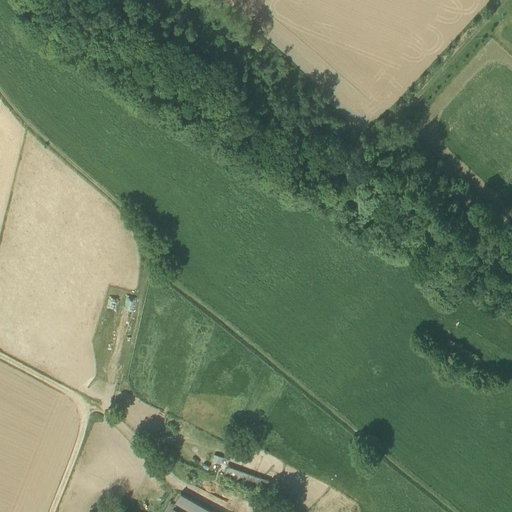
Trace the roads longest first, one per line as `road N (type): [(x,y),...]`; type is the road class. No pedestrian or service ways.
road 1 (track): [(145,259),(461,511)]
road 2 (track): [(145,259),(124,381),(154,432),(238,458)]
road 3 (track): [(0,87),(122,209),(145,259)]
road 4 (track): [(0,358),(111,419),(183,485)]
road 5 (track): [(506,0),(400,119)]
road 6 (unknown): [(389,141),(496,246)]
road 7 (track): [(400,119),(511,218)]
